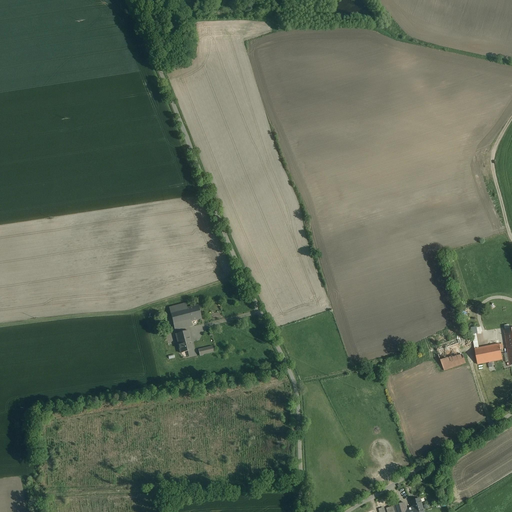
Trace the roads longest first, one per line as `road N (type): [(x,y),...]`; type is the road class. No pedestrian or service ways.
road 1 (unclassified): [(303,511),(296,392),(132,0)]
road 2 (track): [(302,481),(81,490),(30,499),(29,511)]
road 3 (track): [(241,274),(122,313),(0,325)]
road 4 (unclassified): [(511,413),(346,511)]
road 5 (track): [(511,235),(492,156),(511,117)]
